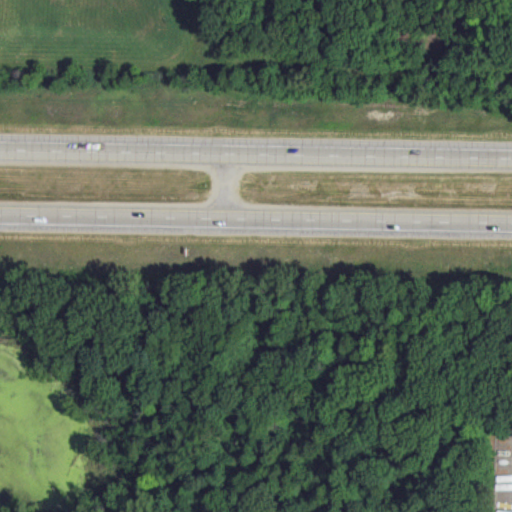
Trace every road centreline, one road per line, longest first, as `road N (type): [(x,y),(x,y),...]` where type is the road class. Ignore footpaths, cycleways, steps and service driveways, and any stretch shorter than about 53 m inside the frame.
road 1 (motorway): [(0,210),(511,219)]
road 2 (motorway): [(511,154),(0,146)]
